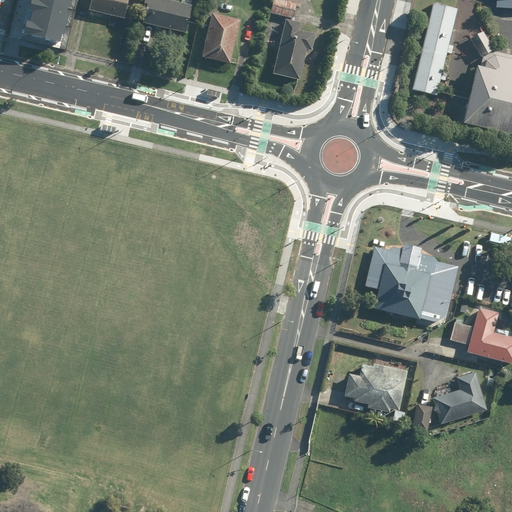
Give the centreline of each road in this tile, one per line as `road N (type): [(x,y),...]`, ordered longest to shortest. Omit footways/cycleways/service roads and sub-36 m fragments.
road 1 (tertiary): [(255,511),(310,280)]
road 2 (secondary): [(201,121),(0,74)]
road 3 (tertiary): [(389,0),(364,136)]
road 4 (secondary): [(369,145),(494,190)]
road 5 (secondary): [(494,190),(362,177)]
road 6 (tertiary): [(333,124),(368,0)]
road 7 (secondary): [(201,121),(320,130)]
